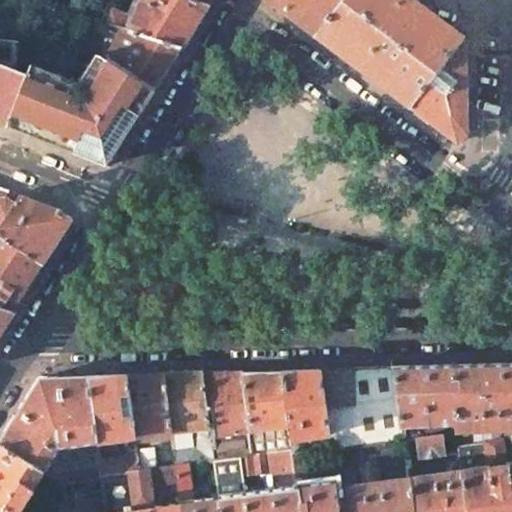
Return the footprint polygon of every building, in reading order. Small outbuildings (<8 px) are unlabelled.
[(142,0),(132,32),(181,48),(200,18),(207,6),(192,0),(142,0)] [(342,0),(266,0),(270,2),(315,36),(342,0)] [(463,37),(412,0),(342,0),(315,36),(346,60),(381,86),(408,107),(463,37)] [(112,9),(107,23),(125,29),(129,15),(112,9)] [(106,60),(154,91),(161,78),(181,48),(132,32),(125,29),(106,60)] [(464,85),(463,37),(408,107),(455,142),(465,135),(464,85)] [(27,73),(6,127),(105,166),(112,155),(154,91),(106,60),(96,54),(77,84),(30,65),(27,73)] [(0,124),(6,127),(27,73),(0,61),(0,124)] [(3,189),(0,188),(0,227),(21,196),(3,189)] [(30,199),(21,196),(0,227),(0,231),(42,263),(71,219),(59,211),(30,199)] [(28,285),(42,263),(0,231),(0,304),(12,309),(28,285)] [(0,328),(5,320),(12,309),(0,304),(0,328)] [(511,364),(482,365),(457,366),(458,399),(455,399),(455,424),(455,431),(483,430),(502,430),(511,429),(511,364)] [(419,367),(392,367),(400,425),(455,424),(455,399),(458,399),(457,366),(419,367)] [(346,369),(319,370),(328,436),(330,450),(402,440),(400,425),(392,367),(346,369)] [(294,370),(281,371),(289,426),(291,441),(309,439),(328,436),(319,370),(294,370)] [(259,371),(241,372),(249,431),(289,426),(281,371),(259,371)] [(220,372),(200,373),(208,428),(209,437),(249,431),(241,372),(220,372)] [(180,373),(163,374),(171,433),(208,428),(200,373),(180,373)] [(143,374),(125,375),(134,438),(171,433),(163,374),(143,374)] [(102,376),(88,376),(96,443),(134,438),(125,375),(102,376)] [(2,436),(0,439),(0,443),(45,471),(60,448),(96,443),(88,376),(59,377),(40,377),(18,411),(2,436)] [(289,426),(249,431),(253,455),(263,454),(292,450),(291,441),(289,426)] [(209,437),(208,428),(171,433),(175,466),(189,464),(212,461),(209,437)] [(511,438),(511,429),(502,430),(503,439),(511,438)] [(484,442),(503,439),(502,430),(483,430),(484,442)] [(253,455),(249,431),(209,437),(212,461),(239,457),(253,455)] [(455,433),(416,439),(419,458),(444,454),(444,452),(457,450),(455,433)] [(506,464),(511,463),(511,438),(503,439),(506,464)] [(309,439),(291,441),(292,450),(293,456),(311,453),(309,439)] [(488,467),(506,464),(503,439),(484,442),(488,467)] [(0,502),(15,511),(18,511),(45,471),(0,443),(0,502)] [(268,489),(297,485),(293,456),(292,450),(263,454),(266,473),(268,489)] [(311,453),(293,456),(297,485),(310,483),(308,469),(332,466),(330,450),(311,453)] [(253,455),(239,457),(241,476),(266,473),(263,454),(253,455)] [(99,460),(99,465),(101,476),(128,472),(138,471),(136,455),(99,460)] [(212,461),(217,496),(243,492),(241,476),(239,457),(212,461)] [(360,464),(362,484),(380,481),(377,461),(360,464)] [(511,511),(511,463),(506,464),(488,467),(460,470),(465,511),(511,511)] [(177,480),(180,501),(193,499),(189,464),(175,466),(177,480)] [(73,468),(75,482),(81,481),(101,478),(101,476),(99,465),(73,468)] [(175,466),(149,470),(150,484),(177,480),(175,466)] [(128,472),(133,511),(153,508),(150,484),(149,470),(138,471),(128,472)] [(465,511),(460,470),(408,477),(412,511),(465,511)] [(412,511),(408,477),(380,481),(362,484),(335,487),(338,511),(412,511)] [(338,511),(335,487),(334,480),(310,483),(297,485),(300,511),(338,511)] [(67,511),(85,511),(81,481),(75,482),(63,483),(67,511)] [(300,511),(297,485),(268,489),(257,490),(259,511),(300,511)] [(259,511),(257,490),(243,492),(217,496),(219,511),(259,511)] [(219,511),(217,496),(193,499),(180,501),(181,504),(181,511),(219,511)] [(0,511),(15,511),(0,502),(0,511)]
